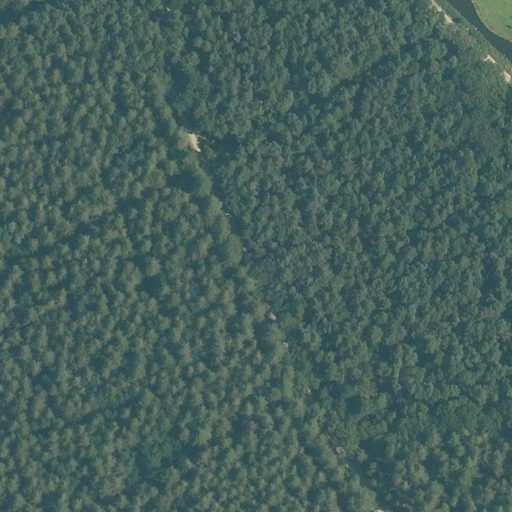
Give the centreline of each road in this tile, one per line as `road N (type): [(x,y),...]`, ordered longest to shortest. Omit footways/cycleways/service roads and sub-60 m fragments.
road 1 (unknown): [(349,511),(284,406),(156,119),(157,86),(168,71)]
road 2 (track): [(380,511),(261,293),(168,71)]
road 3 (track): [(206,168),(455,20)]
road 4 (track): [(98,511),(305,394)]
road 5 (track): [(184,179),(0,281)]
